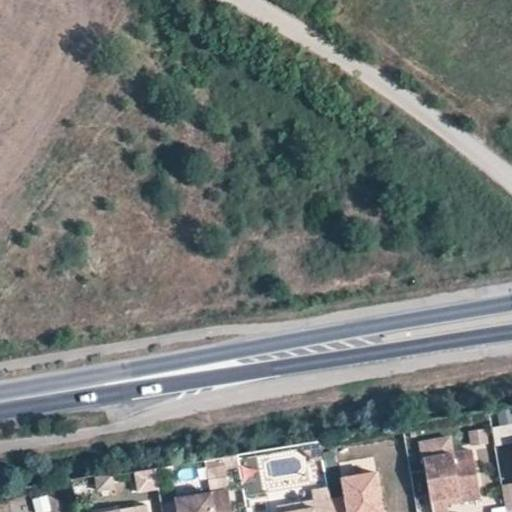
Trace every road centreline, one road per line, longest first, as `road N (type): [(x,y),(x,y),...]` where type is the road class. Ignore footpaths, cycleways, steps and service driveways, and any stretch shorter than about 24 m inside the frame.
road 1 (primary): [(511,310),(131,383)]
road 2 (primary): [(131,383),(511,335)]
road 3 (unclassified): [(511,180),(327,50),(227,0)]
road 4 (primary): [(0,405),(131,383)]
